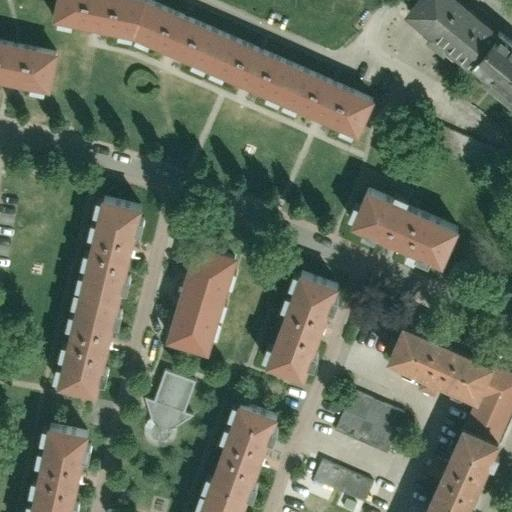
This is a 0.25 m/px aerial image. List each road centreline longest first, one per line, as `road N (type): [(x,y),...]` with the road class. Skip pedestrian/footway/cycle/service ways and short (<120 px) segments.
road 1 (residential): [(168,172),(90,511)]
road 2 (residential): [(368,261),(270,511)]
road 3 (residential): [(168,172),(368,261)]
road 4 (residential): [(11,127),(71,137),(168,172)]
road 5 (residential): [(368,261),(511,323)]
